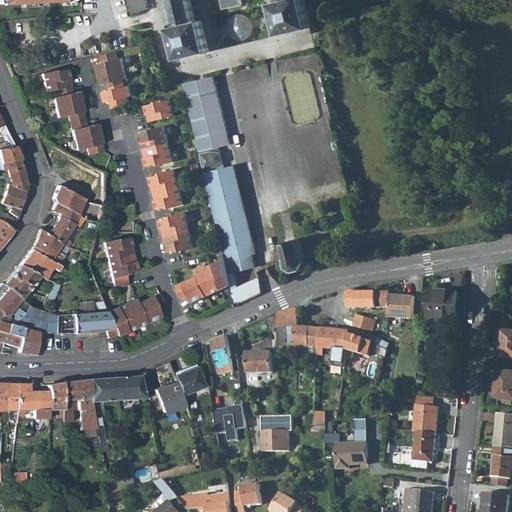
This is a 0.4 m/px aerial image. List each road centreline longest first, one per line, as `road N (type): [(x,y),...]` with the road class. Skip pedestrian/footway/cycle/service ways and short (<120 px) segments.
road 1 (track): [(312,194),(322,236),(332,243),(443,229),(463,216),(439,0)]
road 2 (tertiary): [(480,255),(324,281),(185,337)]
road 3 (residential): [(83,67),(103,125),(130,153),(185,337)]
road 4 (residential): [(458,511),(474,401),(480,255)]
road 5 (unknown): [(281,297),(241,80)]
road 6 (tertiary): [(0,266),(38,195),(36,166),(0,75)]
road 7 (tertiary): [(185,337),(119,366),(0,366)]
